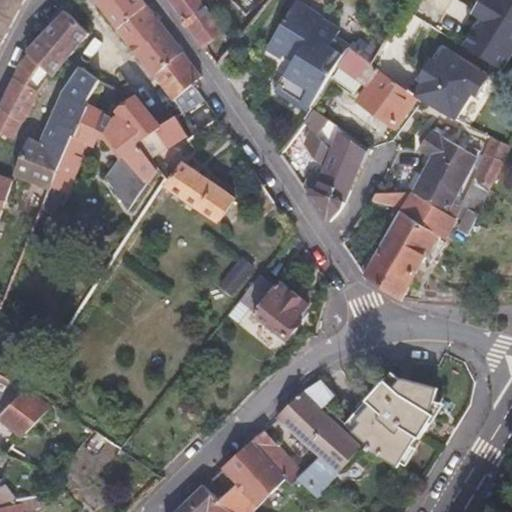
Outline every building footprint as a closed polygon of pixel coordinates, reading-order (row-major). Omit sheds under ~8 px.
[(0,0),(0,49),(25,0),(0,0)] [(95,0),(118,28),(146,6),(141,0),(95,0)] [(170,0),(203,46),(222,33),(199,0),(170,0)] [(483,22),(466,49),(504,73),(511,60),(511,0),(486,0),(475,17),(483,22)] [(278,90),(310,110),(330,79),(350,47),(335,36),(339,30),(294,2),(259,58),(286,76),(278,90)] [(156,76),(182,52),(146,6),(118,28),(156,76)] [(90,34),(67,12),(20,63),(0,108),(0,126),(13,132),(18,120),(23,123),(45,88),(69,59),(90,34)] [(401,48),(388,38),(372,63),(385,72),(401,48)] [(385,72),(372,63),(350,47),(330,79),(395,125),(417,95),(385,72)] [(425,82),(417,95),(444,115),(459,122),(476,96),(480,99),(492,80),(446,51),(438,64),(425,82)] [(176,100),(202,76),(182,52),(156,76),(176,100)] [(417,78),(425,82),(438,64),(429,58),(417,78)] [(19,194),(44,205),(49,194),(89,106),(101,79),(81,70),(66,93),(43,144),(31,139),(16,174),(26,178),(19,194)] [(130,210),(157,169),(148,156),(138,144),(161,128),(136,97),(136,98),(119,111),(122,115),(117,119),(89,106),(49,194),(62,199),(90,142),(97,145),(101,135),(108,137),(120,156),(108,178),(130,210)] [(310,110),(301,124),(311,135),(322,118),(310,110)] [(187,134),(176,118),(161,128),(138,144),(148,156),(167,143),(170,146),(187,134)] [(433,159),(413,193),(451,214),(478,158),(434,132),(420,149),(433,159)] [(338,136),(329,155),(359,164),(368,154),(338,136)] [(322,172),(317,183),(331,191),(330,196),(343,204),(359,164),(329,155),(313,137),(305,154),(322,172)] [(476,180),(492,191),(511,148),(495,140),(476,180)] [(220,219),(234,197),(185,165),(171,187),(220,219)] [(13,182),(0,177),(0,221),(1,217),(13,182)] [(457,218),(456,220),(465,224),(461,232),(472,238),(492,191),(476,180),(457,218)] [(308,190),(306,193),(324,220),(330,221),(341,207),(343,204),(330,196),(331,191),(317,183),(313,192),(308,190)] [(369,256),(360,270),(364,276),(399,300),(439,236),(447,240),(456,220),(457,218),(451,214),(413,193),(412,194),(376,193),(373,199),(404,207),(374,258),(369,256)] [(55,213),(62,199),(49,194),(44,205),(43,208),(55,213)] [(256,267),(242,256),(219,286),(232,297),(256,267)] [(275,288),(260,276),(240,301),(256,314),(254,315),(287,341),(301,322),(297,318),(307,304),(281,283),(275,288)] [(239,323),(250,309),(240,301),(229,316),(239,323)] [(0,412),(13,426),(8,442),(13,447),(51,406),(25,388),(27,386),(0,368),(0,412)] [(366,451),(400,471),(418,439),(423,440),(436,415),(432,413),(433,386),(400,377),(391,386),(383,379),(357,410),(360,414),(347,429),(368,449),(366,451)] [(336,394),(320,380),(300,394),(276,417),(318,455),(303,472),(261,429),(249,440),(290,481),(297,488),(305,480),(324,498),(332,487),(359,449),(320,412),(323,408),(336,394)] [(256,511),(290,481),(249,440),(222,467),(239,484),(223,501),(238,511),(256,511)] [(238,511),(223,501),(206,483),(176,511),(238,511)] [(0,508),(13,505),(16,500),(14,498),(16,496),(7,484),(0,486),(0,508)] [(30,511),(50,507),(48,495),(23,502),(13,505),(0,508),(0,511),(30,511)]
